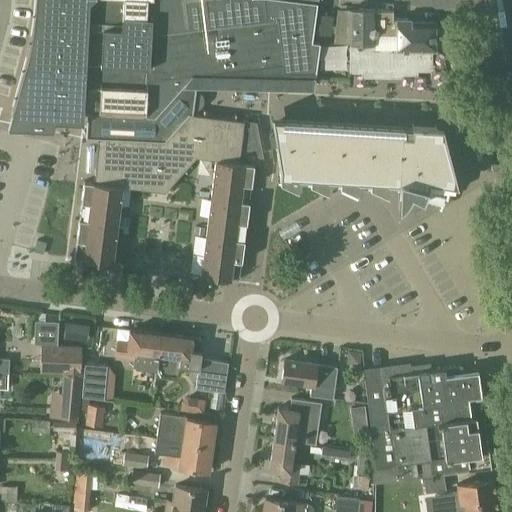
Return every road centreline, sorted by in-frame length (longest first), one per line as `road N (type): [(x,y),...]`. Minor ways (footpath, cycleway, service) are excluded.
road 1 (residential): [(511,348),(252,319)]
road 2 (residential): [(252,319),(0,286)]
road 3 (residential): [(224,511),(252,319)]
road 4 (tertiary): [(511,235),(490,96)]
